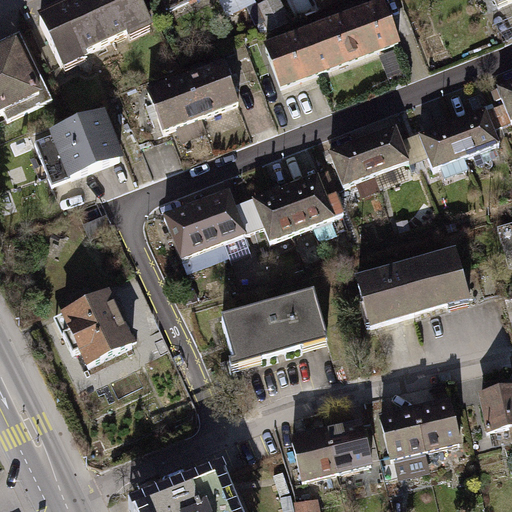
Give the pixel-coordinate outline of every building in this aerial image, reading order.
[(150,38),(131,0),(97,0),(35,30),(61,82),(150,38)] [(262,34),(293,20),(284,0),(274,0),(251,10),(262,34)] [(511,8),(511,0),(492,0),(499,14),(511,8)] [(384,9),(264,55),(282,99),(401,53),(384,9)] [(16,47),(0,55),(0,122),(43,102),(16,47)] [(225,69),(148,99),(165,141),(241,112),(225,69)] [(511,88),(497,94),(510,131),(511,130),(511,88)] [(489,118),(421,142),(433,176),(502,152),(489,118)] [(103,122),(49,143),(67,191),(122,170),(103,122)] [(398,134),(329,160),(343,196),(412,171),(398,134)] [(316,181),(254,206),(272,252),(335,227),(316,181)] [(230,198),(164,225),(182,269),(248,242),(230,198)] [(455,259),(354,287),(369,339),(470,311),(455,259)] [(112,300),(59,324),(85,380),(137,356),(112,300)] [(310,303),(220,330),(235,379),(325,352),(310,303)] [(511,394),(479,401),(488,444),(511,439),(511,394)] [(451,407),(378,424),(389,470),(400,468),(405,487),(432,481),(428,463),(462,455),(451,407)] [(360,428),(293,444),(304,492),(372,476),(360,428)] [(229,511),(217,484),(151,511),(229,511)]
